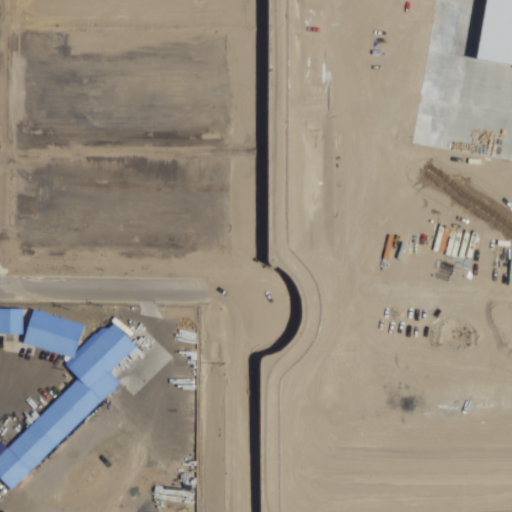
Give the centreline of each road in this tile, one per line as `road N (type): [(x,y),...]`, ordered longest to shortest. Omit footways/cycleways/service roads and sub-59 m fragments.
road 1 (residential): [(0,287),(221,291),(237,299)]
road 2 (residential): [(237,299),(242,511)]
